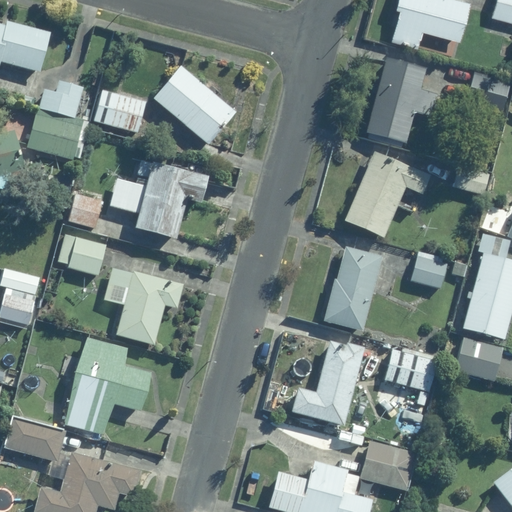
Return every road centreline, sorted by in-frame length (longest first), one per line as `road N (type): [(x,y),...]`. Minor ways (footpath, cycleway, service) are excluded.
road 1 (residential): [(191,511),(318,40)]
road 2 (residential): [(165,0),(318,40)]
